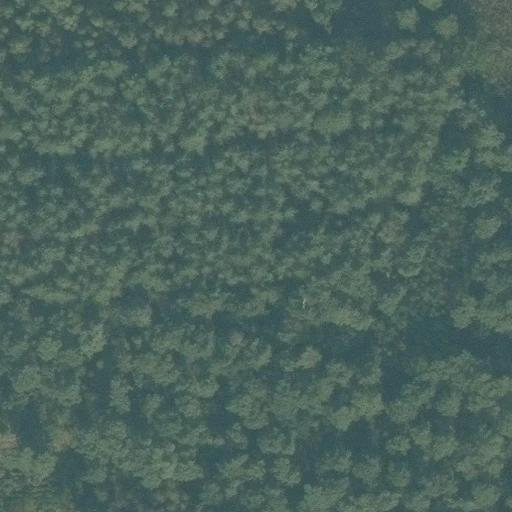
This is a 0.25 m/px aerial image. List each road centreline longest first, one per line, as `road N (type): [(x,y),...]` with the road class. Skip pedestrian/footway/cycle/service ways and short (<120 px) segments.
road 1 (track): [(0,70),(374,41),(435,42),(459,62)]
road 2 (track): [(459,62),(455,120),(318,438)]
